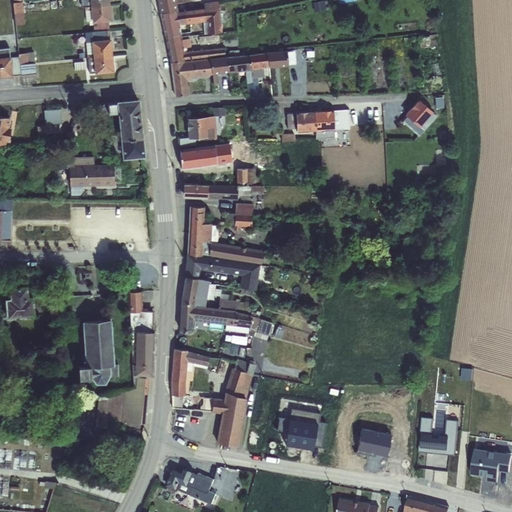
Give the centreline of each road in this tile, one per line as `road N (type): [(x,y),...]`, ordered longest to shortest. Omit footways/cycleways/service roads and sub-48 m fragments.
road 1 (residential): [(162,439),(432,489),(511,511)]
road 2 (residential): [(153,104),(398,97)]
road 3 (tertiary): [(162,439),(165,256)]
road 4 (residential): [(165,256),(0,258)]
road 5 (tertiary): [(165,256),(153,104)]
road 6 (residential): [(150,84),(0,96)]
